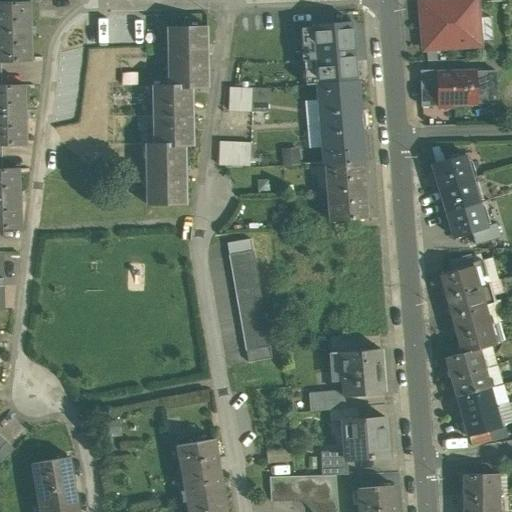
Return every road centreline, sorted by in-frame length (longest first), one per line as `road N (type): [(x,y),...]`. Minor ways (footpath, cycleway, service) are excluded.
road 1 (residential): [(94,511),(75,425),(18,363),(51,57),(61,33),(99,0)]
road 2 (residential): [(243,511),(198,257),(229,0)]
road 3 (residential): [(425,511),(398,136)]
road 4 (residential): [(398,136),(386,0)]
